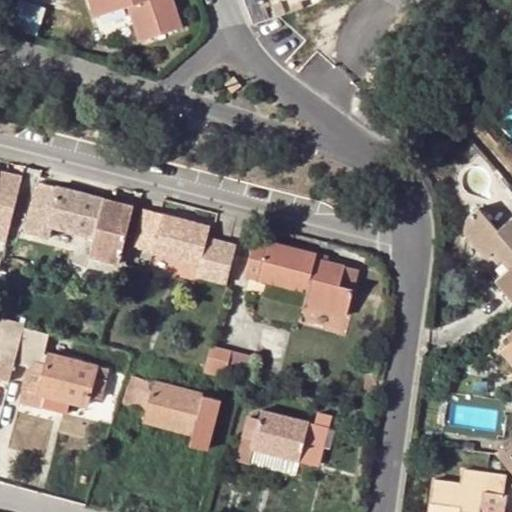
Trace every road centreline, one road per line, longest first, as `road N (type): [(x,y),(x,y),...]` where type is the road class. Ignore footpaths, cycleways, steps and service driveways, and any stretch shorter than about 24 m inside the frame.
road 1 (residential): [(0,143),(416,249)]
road 2 (residential): [(416,249),(380,511)]
road 3 (residential): [(174,95),(0,48)]
road 4 (residential): [(174,95),(318,142),(340,130)]
road 5 (residential): [(416,249),(396,177),(340,130)]
road 6 (residential): [(340,130),(266,76),(238,38)]
